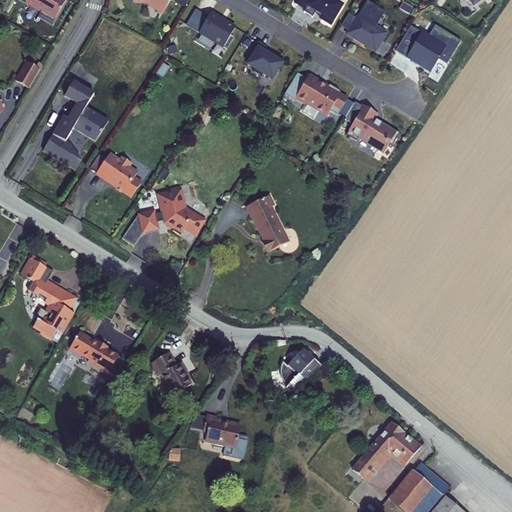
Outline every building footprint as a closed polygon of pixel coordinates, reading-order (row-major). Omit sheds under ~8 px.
[(19,0),(25,3),(26,2),(41,11),(39,14),(53,22),(66,0),(19,0)] [(163,13),(170,0),(132,0),(133,1),(144,2),(152,7),(152,9),(160,14),(163,13)] [(319,20),(330,26),(342,6),(331,0),(296,0),(294,3),(305,10),(303,13),(312,18),(316,12),(322,16),(319,20)] [(366,1),(346,34),(375,52),(385,34),(375,28),(385,12),(366,1)] [(195,31),(226,50),(233,38),(230,36),(235,28),(207,11),(195,31)] [(411,25),(395,51),(409,61),(410,58),(430,71),(437,60),(446,66),(461,43),(436,26),(428,37),(411,25)] [(278,72),(284,63),(274,57),(274,58),(264,52),(266,48),(258,42),(250,54),(253,56),(247,65),(254,70),(252,72),(261,77),(262,75),(271,80),(277,71),(278,72)] [(17,84),(30,90),(40,70),(27,64),(17,84)] [(302,83),(305,79),(297,74),(290,86),(294,89),(295,88),(297,89),(301,82),(302,83)] [(329,85),(328,87),(309,75),(306,80),(305,79),(302,83),(301,82),(297,89),(295,88),(294,89),(290,86),(284,95),(294,101),(295,99),(304,105),(307,104),(327,116),(330,112),(337,116),(347,100),(338,94),(339,92),(329,85)] [(85,110),(94,96),(75,84),(65,98),(77,106),(68,120),(64,117),(42,152),(66,167),(75,155),(68,145),(64,143),(72,130),(93,143),(104,131),(97,126),(101,120),(85,110)] [(363,108),(354,102),(347,114),(354,117),(350,124),(352,125),(363,108)] [(373,121),(376,114),(363,106),(363,108),(352,125),(346,136),(356,142),(359,136),(385,152),(389,145),(392,146),(399,134),(381,123),(380,125),(373,121)] [(108,164),(100,177),(112,185),(114,182),(119,185),(118,186),(122,188),(120,191),(127,195),(129,192),(138,198),(145,186),(137,181),(141,176),(132,171),(135,166),(125,160),(123,163),(113,157),(108,164)] [(92,173),(100,177),(108,164),(100,159),(92,173)] [(140,248),(149,234),(164,230),(162,221),(169,219),(170,223),(179,228),(178,230),(187,234),(191,227),(202,233),(210,218),(190,207),(185,191),(183,191),(182,187),(171,190),(172,193),(163,195),(168,212),(160,214),(159,211),(143,215),(128,241),(140,248)] [(277,205),(272,196),(249,208),(254,218),(256,217),(268,241),(266,242),(272,252),(293,241),(275,207),(277,205)] [(62,336),(74,316),(68,312),(75,299),(47,283),(52,273),(45,269),(46,266),(32,258),(21,277),(32,283),(27,292),(50,306),(46,313),(40,310),(33,319),(37,321),(33,329),(40,333),(39,336),(49,342),(55,333),(62,336)] [(92,366),(105,348),(98,344),(97,345),(80,334),(70,350),(83,358),(84,357),(89,360),(88,363),(92,366)] [(108,349),(105,348),(92,366),(116,380),(126,364),(107,351),(108,349)] [(293,392),(320,367),(304,350),(286,367),(282,363),(278,369),(277,376),(279,382),(282,385),(284,383),(293,392)] [(173,397),(191,386),(186,377),(184,378),(178,366),(176,367),(169,354),(149,366),(153,372),(156,370),(161,377),(173,397)] [(184,378),(186,377),(189,375),(182,364),(178,366),(184,378)] [(234,441),(236,432),(226,430),(226,432),(211,428),(212,424),(202,422),(199,436),(202,437),(200,446),(203,447),(210,448),(209,450),(221,453),(219,462),(236,466),(239,464),(243,446),(242,443),(234,441)] [(352,471),(363,480),(388,451),(393,455),(405,466),(419,449),(391,425),(352,471)] [(388,451),(363,480),(367,484),(393,455),(388,451)] [(413,471),(444,498),(451,489),(420,463),(413,471)] [(360,484),(363,480),(352,471),(348,475),(360,484)] [(461,511),(444,498),(413,471),(412,471),(387,500),(395,507),(390,511),(461,511)] [(135,489),(138,485),(131,481),(128,485),(135,489)] [(377,511),(390,511),(395,507),(387,500),(377,511)]
